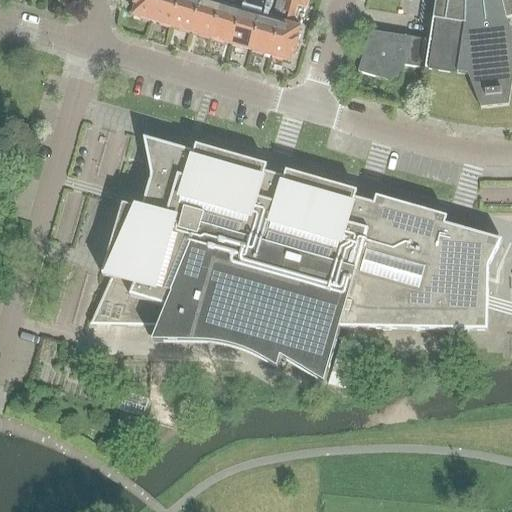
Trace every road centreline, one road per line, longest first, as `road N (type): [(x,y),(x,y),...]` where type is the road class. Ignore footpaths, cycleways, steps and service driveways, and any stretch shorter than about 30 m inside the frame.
road 1 (residential): [(90,45),(309,109)]
road 2 (residential): [(309,109),(423,143),(511,152)]
